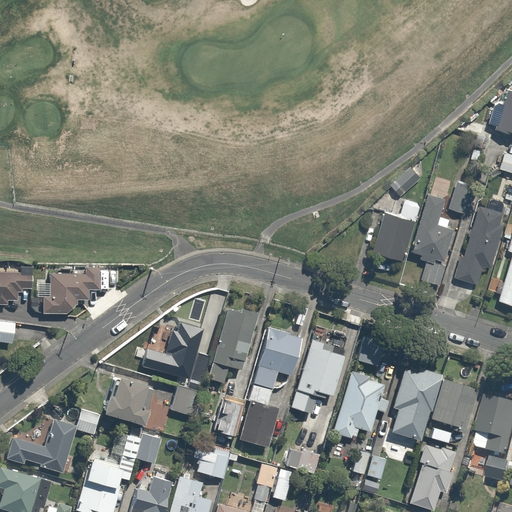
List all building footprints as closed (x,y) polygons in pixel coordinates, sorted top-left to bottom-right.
[(497,95),(489,120),(496,122),(494,128),(511,133),(511,90),(507,89),(504,97),(497,95)] [(509,149),(504,148),(498,167),(511,171),(511,139),(511,140),(509,149)] [(409,164),(389,182),(401,196),(421,178),(409,164)] [(450,199),(431,193),(414,250),(427,254),(420,280),(441,286),(449,261),(455,263),(476,190),(455,184),(450,199)] [(489,207),(477,204),(464,255),(460,254),(455,276),(479,283),(483,269),(490,271),(508,201),(491,197),(489,207)] [(418,203),(402,200),(400,216),(384,213),(378,251),(409,256),(418,203)] [(511,237),(508,251),(511,252),(503,280),(499,279),(496,290),(499,291),(496,299),(511,303),(511,237)] [(49,296),(43,296),(42,312),(70,313),(70,305),(79,305),(79,297),(85,297),(86,291),(98,292),(99,265),(86,265),(85,274),(50,272),(49,296)] [(34,274),(0,272),(0,305),(10,306),(11,299),(20,300),(21,285),(33,285),(34,274)] [(260,316),(231,306),(207,376),(225,382),(230,367),(242,372),(260,316)] [(0,342),(11,343),(13,322),(0,319),(0,342)] [(140,367),(188,381),(194,383),(195,379),(202,381),(210,356),(199,353),(206,330),(178,321),(176,329),(168,326),(160,350),(147,346),(140,367)] [(364,326),(354,358),(379,366),(389,334),(364,326)] [(268,404),(273,387),(274,388),(275,388),(276,388),(277,388),(278,388),(279,388),(280,388),(281,387),(282,387),(283,387),(284,386),(285,385),(286,385),(286,384),(287,384),(287,383),(288,383),(288,382),(289,382),(289,381),(289,380),(290,380),(290,379),(290,378),(291,377),(291,376),(291,375),(291,374),(301,337),(267,328),(248,398),(268,404)] [(351,348),(315,336),(292,406),(310,411),(315,396),(322,398),(323,394),(335,398),(351,348)] [(419,442),(440,374),(418,368),(417,372),(402,369),(391,407),(395,409),(388,432),(419,442)] [(370,375),(353,369),(332,432),(356,440),(360,428),(370,431),(376,411),(386,414),(390,400),(381,397),(386,383),(369,377),(370,375)] [(150,387),(118,377),(113,393),(109,392),(103,414),(144,426),(149,409),(144,408),(150,387)] [(476,389),(441,379),(429,418),(449,425),(447,429),(463,434),(476,389)] [(186,388),(177,385),(170,408),(191,414),(198,391),(186,388)] [(511,438),(511,403),(486,397),(474,449),(505,456),(507,450),(509,451),(511,438)] [(235,436),(242,402),(230,399),(229,401),(223,400),(220,412),(226,414),(224,421),(219,420),(217,427),(221,428),(221,432),(235,436)] [(279,409),(249,401),(239,438),(269,446),(279,409)] [(44,447),(14,437),(8,456),(23,461),(23,460),(42,466),(41,468),(61,474),(76,430),(94,435),(101,413),(81,407),(76,424),(53,417),(44,447)] [(129,480),(132,470),(136,457),(155,463),(163,438),(130,428),(118,466),(91,457),(75,509),(83,511),(100,511),(101,511),(118,511),(122,502),(118,501),(120,495),(124,496),(127,486),(123,485),(125,479),(129,480)] [(366,475),(383,480),(390,458),(401,461),(407,443),(379,434),(366,475)] [(460,451),(423,441),(418,460),(421,461),(409,502),(442,511),(460,451)] [(318,451),(291,444),(285,466),(312,473),(318,451)] [(211,445),(210,449),(193,445),(189,458),(199,461),(196,470),(224,478),(230,455),(224,453),(225,449),(211,445)] [(371,454),(357,450),(350,469),(364,474),(371,454)] [(292,470),(261,462),(255,483),(257,483),(252,500),(266,503),(268,495),(284,499),(292,470)] [(50,479),(0,465),(0,492),(1,493),(0,496),(0,508),(13,511),(68,511),(70,506),(58,502),(57,507),(48,504),(46,511),(41,511),(50,479)] [(203,477),(179,471),(168,511),(208,511),(211,499),(198,496),(203,477)] [(163,511),(171,483),(153,478),(149,491),(135,487),(128,511),(163,511)] [(255,511),(256,511),(221,501),(217,511),(255,511)]
